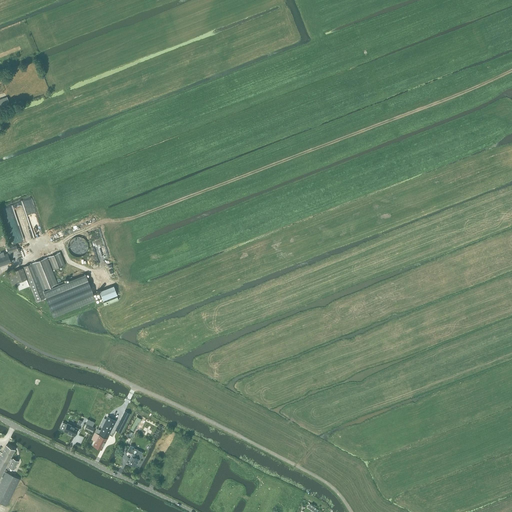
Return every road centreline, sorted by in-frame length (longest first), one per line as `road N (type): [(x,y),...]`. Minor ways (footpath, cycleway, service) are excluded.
road 1 (unclassified): [(351,511),(332,487),(295,465),(106,372),(41,352),(0,326)]
road 2 (unclassified): [(192,511),(0,417)]
road 3 (track): [(0,272),(61,244),(97,287)]
